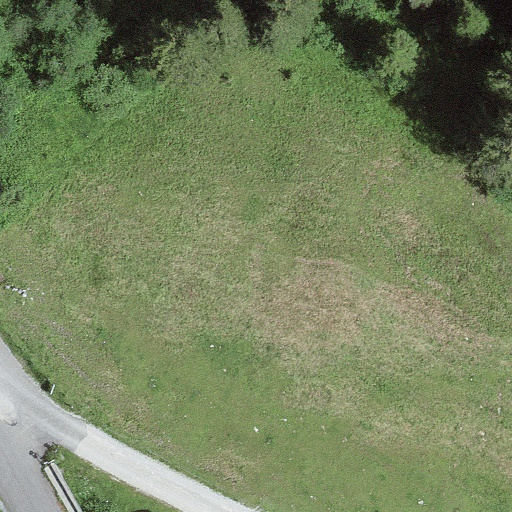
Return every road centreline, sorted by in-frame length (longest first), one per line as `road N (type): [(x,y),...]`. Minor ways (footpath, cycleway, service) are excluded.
road 1 (track): [(15,427),(88,451),(206,511)]
road 2 (unclassified): [(0,404),(61,511)]
